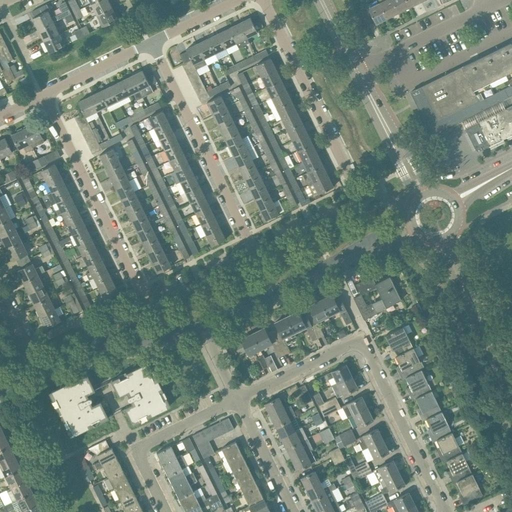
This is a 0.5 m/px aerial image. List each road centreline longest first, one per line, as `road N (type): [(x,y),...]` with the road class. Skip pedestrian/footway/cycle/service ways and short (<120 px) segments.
road 1 (residential): [(43,95),(147,304),(256,256)]
road 2 (residential): [(256,256),(359,202),(263,0)]
road 3 (residential): [(256,256),(149,41)]
road 4 (residential): [(443,511),(361,340)]
road 5 (residential): [(167,511),(136,448),(237,399)]
road 6 (unclassified): [(33,363),(204,328)]
road 7 (unclassified): [(204,328),(333,266)]
road 8 (unclassified): [(357,71),(485,8)]
road 9 (residential): [(237,399),(361,340)]
road 10 (residential): [(291,511),(237,399)]
